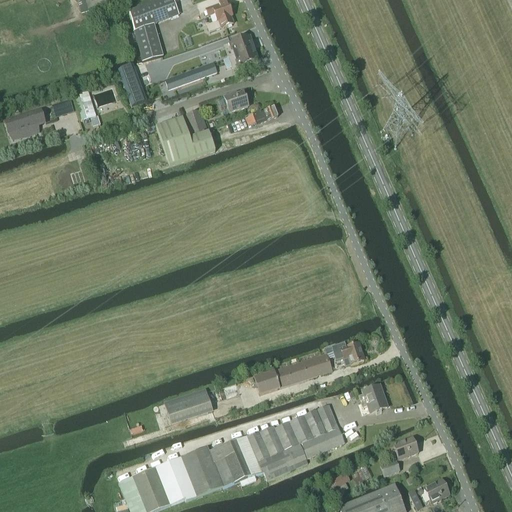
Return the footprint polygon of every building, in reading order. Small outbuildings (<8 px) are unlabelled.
[(83,0),(88,15),(133,0),(83,0)] [(179,17),(171,0),(163,0),(128,13),(142,64),(163,58),(154,26),(179,17)] [(206,12),(204,13),(205,17),(207,17),(208,17),(214,15),(217,23),(206,27),(209,34),(221,30),(233,26),(230,19),(232,18),(227,6),(220,8),(219,6),(205,12),(206,12)] [(230,46),(223,48),(228,60),(234,58),(254,50),(252,47),(249,39),(230,46)] [(234,58),(228,60),(232,71),(237,69),(258,62),(254,50),(234,58)] [(217,75),(214,68),(213,64),(164,82),(168,93),(217,75)] [(132,67),(118,72),(132,109),(146,104),(145,102),(132,67)] [(236,95),(223,100),(228,116),(248,109),(243,94),(237,97),(236,95)] [(69,103),(52,108),(55,119),(72,113),(69,103)] [(273,109),(261,114),(260,112),(252,115),(252,117),(245,120),(248,128),(255,125),(256,128),(277,120),(273,109)] [(41,112),(3,124),(5,123),(5,124),(9,133),(9,136),(13,135),(18,134),(20,139),(20,140),(22,139),(27,138),(34,135),(32,129),(35,128),(40,127),(43,126),(39,116),(39,113),(41,112)] [(200,114),(183,119),(190,140),(206,134),(200,114)] [(182,121),(155,130),(167,165),(157,169),(158,174),(214,154),(208,134),(207,135),(206,134),(190,140),(188,141),(182,121)] [(364,363),(358,346),(345,350),(343,345),(332,348),(336,363),(342,360),(343,369),(349,367),(349,368),(364,363)] [(326,356),(274,373),(253,379),(259,398),(279,391),(332,374),(326,356)] [(362,410),(366,409),(368,416),(387,410),(379,388),(361,394),(362,397),(357,399),(362,410)] [(211,413),(205,392),(164,405),(170,426),(211,413)] [(207,449),(132,479),(118,485),(128,511),(158,511),(171,507),(184,502),(185,504),(223,489),(223,490),(239,485),(241,488),(256,482),(254,479),(263,476),(266,484),(307,466),(305,462),(344,446),(328,408),(274,431),(273,429),(209,454),(207,449)] [(412,441),(392,448),(398,463),(418,456),(412,441)] [(395,464),(380,469),(383,479),(399,474),(395,464)] [(331,483),(331,484),(327,486),(333,497),(337,494),(338,496),(347,490),(345,486),(349,483),(344,475),(331,483)] [(441,482),(422,491),(430,507),(449,498),(441,482)] [(341,509),(339,510),(339,511),(403,511),(394,488),(341,509)]
